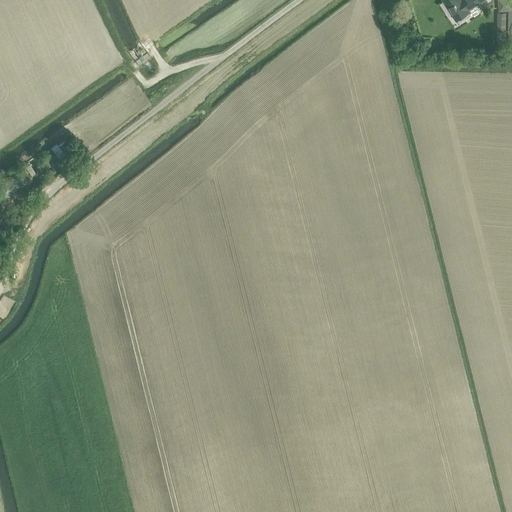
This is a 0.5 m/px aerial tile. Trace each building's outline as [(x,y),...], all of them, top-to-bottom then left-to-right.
[(443,0),(456,20),(469,11),(468,10),(482,0),(443,0)] [(511,11),(511,0),(498,0),(499,11),(511,11)] [(506,31),(506,13),(498,13),(497,31),(506,31)] [(506,49),(506,32),(498,32),(498,49),(506,49)] [(65,139),(57,145),(68,158),(76,152),(65,139)] [(11,177),(0,185),(0,200),(0,201),(19,187),(11,177)]
